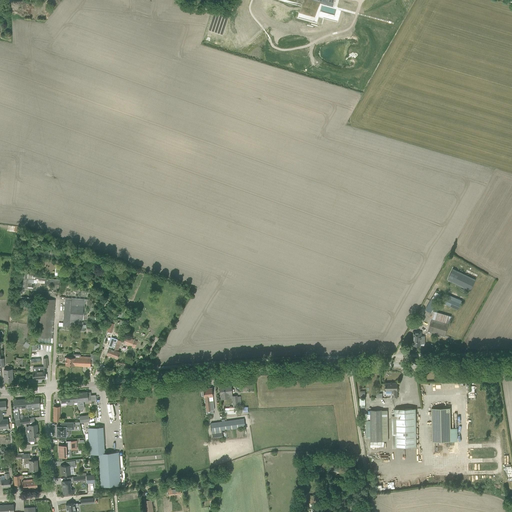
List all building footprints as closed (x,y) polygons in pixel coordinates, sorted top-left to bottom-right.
[(299,12),(301,13),(313,16),(315,10),(316,11),(319,4),(320,3),(316,2),(317,1),(320,2),(321,2),(321,0),(325,0),(326,0),(332,2),(332,0),(314,0),(315,0),(314,2),(307,0),(304,0),(303,5),(301,4),(299,12)] [(453,268),(447,280),(470,291),(476,279),(460,272),(454,269),(453,268)] [(58,291),(59,279),(28,276),(27,287),(33,288),(33,282),(47,284),(46,289),(58,291)] [(425,309),(430,312),(441,295),(435,292),(425,309)] [(444,304),(458,310),(461,303),(447,297),(444,304)] [(52,337),(55,300),(39,298),(36,337),(52,338),(52,337)] [(428,331),(445,336),(450,316),(433,311),(428,331)] [(413,332),(413,341),(413,346),(420,346),(420,344),(425,344),(425,336),(421,336),(421,332),(413,332)] [(134,340),(135,339),(127,336),(126,338),(124,344),(132,347),(132,346),(135,347),(137,340),(134,340)] [(106,354),(111,356),(118,339),(112,337),(108,348),(107,350),(106,354)] [(118,339),(111,356),(117,359),(120,352),(117,351),(118,348),(121,341),(118,339)] [(65,357),(65,365),(90,366),(90,361),(92,361),(94,354),(91,354),(91,357),(72,356),(72,357),(65,357)] [(3,370),(4,376),(4,381),(12,381),(11,369),(3,370)] [(41,379),(45,379),(44,371),(32,371),(33,379),(39,379),(39,378),(41,378),(41,379)] [(397,391),(397,383),(385,383),(385,391),(392,391),(392,398),(397,398),(397,391)] [(225,387),(219,388),(220,393),(220,395),(221,398),(230,397),(229,394),(231,394),(231,391),(230,386),(225,386),(225,387)] [(203,390),(200,391),(201,396),(203,396),(204,397),(206,411),(214,410),(213,402),(212,396),(212,393),(211,388),(203,389),(203,390)] [(87,392),(76,393),(77,402),(79,402),(79,404),(83,403),(83,402),(88,401),(88,400),(91,400),(90,392),(87,392)] [(59,395),(60,403),(66,403),(67,405),(74,404),(74,403),(77,402),(76,393),(59,395)] [(237,396),(232,396),(232,397),(233,407),(237,406),(237,407),(241,407),(240,399),(239,399),(239,397),(237,397),(237,396)] [(39,398),(26,399),(27,407),(28,410),(35,409),(40,409),(39,398)] [(26,399),(13,400),(13,405),(13,409),(14,412),(13,412),(14,420),(19,419),(18,408),(26,407),(27,407),(26,399)] [(0,428),(8,428),(7,420),(3,420),(2,410),(6,409),(5,401),(0,401),(0,428)] [(394,415),(391,416),(392,435),(395,435),(395,447),(417,446),(416,408),(394,409),(394,415)] [(431,408),(432,442),(457,441),(457,428),(450,428),(450,408),(431,408)] [(366,420),(367,438),(371,438),(371,441),(388,441),(387,410),(370,411),(370,420),(366,420)] [(221,430),(245,427),(243,419),(224,422),(224,420),(221,420),(221,422),(210,423),(213,440),(222,439),(221,430)] [(56,436),(66,436),(69,436),(69,429),(73,429),(73,422),(61,422),(60,426),(56,426),(56,436)] [(27,433),(28,441),(35,440),(35,436),(38,436),(37,424),(29,425),(29,433),(27,433)] [(87,428),(89,455),(98,454),(100,487),(120,486),(118,453),(104,454),(103,427),(87,428)] [(58,445),(58,457),(66,457),(66,454),(67,454),(67,452),(66,452),(66,449),(76,449),(76,441),(65,441),(66,445),(58,445)] [(23,458),(23,463),(26,463),(26,467),(29,467),(29,470),(37,470),(37,464),(36,464),(36,462),(37,462),(37,460),(31,461),(31,458),(23,458)] [(61,466),(61,468),(60,469),(61,475),(70,474),(70,467),(75,467),(74,461),(66,462),(66,465),(61,466)] [(10,486),(9,481),(8,473),(4,474),(5,479),(1,480),(2,487),(10,486)] [(94,483),(94,475),(86,475),(86,479),(86,483),(94,483)] [(23,479),(22,476),(13,476),(14,485),(20,485),(19,479),(23,479)] [(36,480),(32,481),(32,479),(23,480),(23,482),(21,482),(22,490),(37,488),(36,480)] [(62,481),(63,494),(74,493),(74,489),(71,490),(70,481),(62,481)] [(308,506),(314,508),(315,505),(319,506),(320,499),(318,497),(310,495),(308,503),(308,506)] [(153,511),(151,500),(144,501),(145,511),(153,511)] [(74,503),(65,504),(66,511),(75,511),(74,507),(78,506),(77,503),(74,504),(74,503)]
